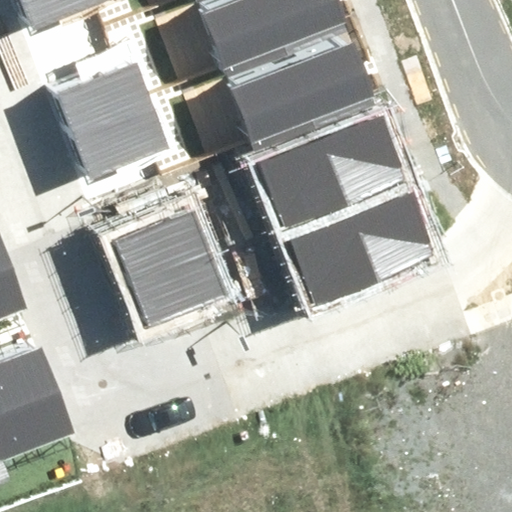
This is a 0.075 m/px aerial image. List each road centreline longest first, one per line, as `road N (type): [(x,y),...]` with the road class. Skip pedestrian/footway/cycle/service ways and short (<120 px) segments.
road 1 (residential): [(511,256),(175,377),(130,381),(89,350),(0,114)]
road 2 (residential): [(430,0),(487,156),(511,176)]
